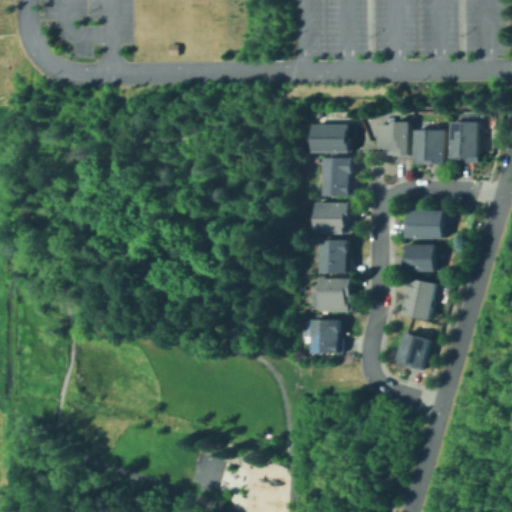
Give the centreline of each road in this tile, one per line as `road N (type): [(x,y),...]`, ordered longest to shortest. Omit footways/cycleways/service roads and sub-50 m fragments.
road 1 (residential): [(504,193),(408,186),(379,208),(369,366),(380,384),(442,403)]
road 2 (tertiary): [(411,511),(511,165)]
